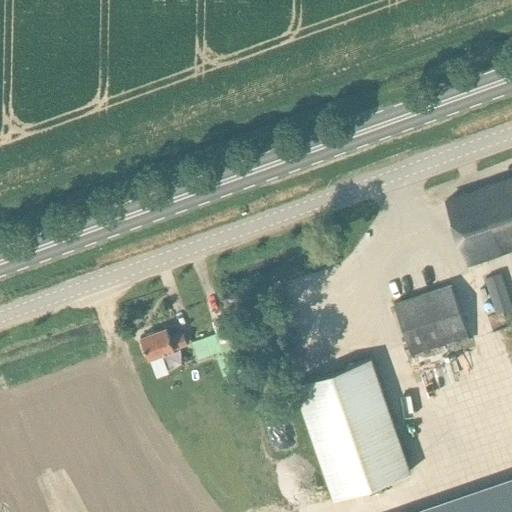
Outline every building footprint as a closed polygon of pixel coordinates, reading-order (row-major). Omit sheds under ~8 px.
[(511,176),(446,199),(468,264),(511,249),(511,176)] [(500,273),(484,278),(496,313),(511,307),(500,273)] [(451,283),(393,302),(410,354),(449,341),(451,348),(470,342),(451,283)] [(226,317),(211,322),(215,333),(219,343),(230,339),(233,338),(226,317)] [(148,358),(149,358),(161,353),(187,343),(183,332),(170,337),(166,326),(139,336),(148,358)] [(192,341),(191,341),(197,359),(233,346),(231,343),(230,339),(219,343),(215,333),(192,341)] [(222,351),(215,353),(222,375),(224,374),(230,372),(239,369),(241,368),(233,347),(222,351)] [(149,358),(148,358),(156,377),(168,372),(161,353),(149,358)] [(371,356),(294,382),(333,498),(410,471),(371,356)] [(511,511),(511,495),(463,511),(511,511)]
